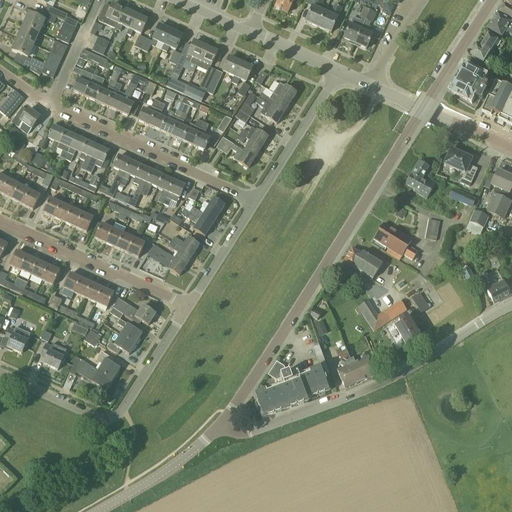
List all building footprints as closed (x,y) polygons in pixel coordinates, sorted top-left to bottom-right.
[(88,8),(91,1),(88,0),(77,0),(77,3),(88,8)] [(293,0),(279,0),(275,9),(288,14),(293,0)] [(315,0),(312,7),(306,22),(318,28),(325,13),(320,11),(324,2),(320,0),(315,0)] [(369,12),(366,20),(372,23),(373,23),(377,15),(375,15),(378,8),(384,10),(386,5),(376,1),(375,0),(372,7),(370,11),(369,12)] [(511,19),(511,8),(505,4),(500,12),(511,19)] [(115,29),(124,10),(113,5),(112,7),(105,5),(99,20),(99,22),(115,29)] [(325,13),(318,28),(331,33),(338,19),(342,9),(335,6),(331,16),(325,13)] [(66,18),(67,18),(68,16),(48,7),(45,14),(57,19),(64,22),(66,18)] [(363,9),(359,17),(362,18),(362,19),(366,20),(369,12),(366,10),(363,9)] [(129,29),(135,15),(124,10),(115,29),(121,32),(124,27),(129,29)] [(54,26),(57,19),(45,14),(42,20),(29,14),(23,27),(39,34),(45,22),(54,26)] [(506,19),(498,14),(489,29),(502,38),(506,33),(511,36),(511,22),(506,18),(506,19)] [(135,15),(129,29),(141,35),(148,20),(135,15)] [(78,23),(67,18),(66,18),(64,22),(63,25),(75,30),(78,23)] [(350,25),(344,39),(355,44),(366,20),(362,19),(361,21),(353,18),(350,25)] [(366,20),(355,44),(367,49),(373,36),(367,33),(372,23),(366,20)] [(98,36),(100,25),(94,24),(92,35),(98,36)] [(72,38),(75,30),(63,25),(60,32),(72,38)] [(163,45),(170,31),(159,26),(152,40),(153,40),(152,42),(146,39),(140,50),(139,54),(144,57),(146,53),(148,53),(151,46),(155,48),(157,42),(163,45)] [(34,46),(39,34),(23,27),(18,39),(34,46)] [(170,31),(163,45),(164,45),(162,51),(167,53),(169,48),(176,51),(182,36),(170,31)] [(68,45),(72,38),(60,32),(56,40),(68,45)] [(501,50),(505,44),(499,41),(499,40),(490,34),(482,48),(478,45),(471,56),(484,64),(492,67),(496,59),(492,57),(497,48),(501,50)] [(140,50),(146,39),(139,36),(134,47),(140,50)] [(95,45),(106,50),(109,43),(98,38),(95,45)] [(28,59),(34,46),(18,39),(12,52),(28,59)] [(52,49),(64,54),(67,48),(55,42),(52,49)] [(196,67),(205,47),(194,42),(192,47),(186,44),(181,55),(180,55),(175,66),(176,66),(173,73),(179,76),(186,62),(196,67)] [(103,56),(106,50),(95,45),(92,51),(103,56)] [(205,93),(215,71),(210,68),(211,66),(217,52),(205,47),(196,67),(197,67),(196,68),(207,73),(200,89),(189,84),(184,95),(201,103),(206,93),(205,93)] [(62,59),(64,54),(52,49),(50,54),(62,59)] [(175,66),(180,55),(174,52),(169,63),(175,66)] [(57,69),(62,59),(50,54),(46,64),(57,69)] [(99,65),(101,59),(90,54),(87,60),(99,65)] [(234,77),(240,63),(229,58),(222,71),(234,77)] [(45,65),(31,59),(29,65),(27,69),(40,77),(41,74),(43,69),(45,65)] [(78,59),(75,65),(82,68),(85,62),(78,59)] [(101,59),(99,65),(100,65),(99,67),(104,69),(106,64),(107,61),(101,59)] [(240,63),(234,77),(231,83),(237,86),(240,80),(246,82),(252,68),(240,63)] [(55,75),(57,69),(46,64),(45,65),(43,69),(55,75)] [(482,102),(490,87),(487,85),(486,86),(485,85),(489,76),(480,71),(469,65),(468,65),(469,66),(467,70),(463,68),(458,76),(457,79),(452,87),(456,89),(454,93),(453,93),(452,93),(473,105),(478,96),(479,97),(478,99),(481,101),(482,102)] [(92,80),(93,76),(75,68),(73,73),(80,77),(79,80),(73,93),(84,98),(92,80)] [(113,73),(119,76),(122,71),(115,68),(113,73)] [(53,79),(55,75),(43,69),(41,74),(53,79)] [(205,93),(206,93),(213,96),(223,74),(215,71),(205,93)] [(260,86),(267,76),(262,72),(255,83),(260,86)] [(144,93),(149,83),(147,82),(133,76),(124,95),(125,95),(117,112),(128,118),(129,115),(134,118),(139,108),(129,103),(135,90),(136,90),(138,84),(142,86),(140,91),(144,93)] [(103,85),(92,80),(84,98),(95,102),(100,90),(101,90),(103,85)] [(179,83),(172,80),(168,88),(175,92),(179,83)] [(105,107),(116,83),(111,81),(106,93),(101,90),(100,90),(95,102),(105,107)] [(125,95),(124,95),(119,92),(122,86),(116,83),(105,107),(117,112),(125,95)] [(149,83),(144,93),(152,97),(157,86),(149,83)] [(247,92),(250,88),(244,84),(237,94),(244,98),(247,92)] [(273,94),(290,104),(296,94),(285,87),(280,84),(273,94)] [(496,119),(509,92),(496,86),(494,89),(487,104),(483,113),(493,117),(494,114),(497,115),(496,119)] [(494,89),(490,87),(482,102),(484,103),(487,104),(494,89)] [(173,103),(174,101),(177,95),(168,91),(165,99),(173,103)] [(511,93),(509,92),(496,119),(498,116),(501,117),(500,120),(511,126),(511,93)] [(290,104),(273,94),(270,99),(262,94),(259,99),(283,114),(290,104)] [(277,125),(283,114),(259,99),(255,104),(264,109),(260,115),(265,118),(277,125)] [(0,112),(3,115),(13,104),(8,100),(0,108),(0,112)] [(190,108),(196,111),(197,111),(199,106),(188,101),(187,100),(184,106),(190,108)] [(148,127),(159,103),(154,101),(149,112),(144,110),(138,122),(148,127)] [(160,132),(165,120),(160,117),(165,106),(159,103),(148,127),(160,132)] [(13,104),(3,115),(8,119),(17,108),(13,104)] [(240,111),(250,118),(254,111),(244,104),(240,111)] [(207,116),(209,110),(202,107),(199,112),(207,116)] [(39,119),(28,111),(23,117),(19,114),(12,124),(28,135),(39,119)] [(170,137),(181,113),(176,111),(171,122),(165,120),(160,132),(170,137)] [(246,125),(250,118),(240,111),(236,118),(246,125)] [(182,127),(187,116),(181,113),(170,137),(182,142),(187,130),(182,127)] [(223,134),(232,120),(225,117),(217,130),(223,134)] [(193,147),(203,123),(198,121),(195,127),(190,124),(187,130),(182,142),(193,147)] [(203,123),(193,147),(204,152),(210,140),(204,137),(209,126),(203,123)] [(59,144),(65,132),(54,127),(50,136),(45,134),(38,149),(43,151),(49,139),(54,142),(50,151),(55,154),(59,144)] [(250,142),(261,149),(268,139),(257,131),(256,132),(251,129),(248,133),(243,130),(240,135),(246,139),(250,142)] [(65,160),(76,137),(65,132),(59,144),(65,147),(60,158),(65,160)] [(243,144),(246,139),(240,135),(236,140),(243,144)] [(81,154),(87,142),(76,137),(65,160),(71,163),(75,152),(81,154)] [(243,152),(244,152),(223,139),(216,149),(227,156),(231,150),(236,153),(234,156),(233,160),(237,162),(248,170),(255,159),(243,152)] [(86,172),(98,147),(87,142),(81,154),(79,159),(85,162),(81,170),(86,172)] [(255,159),(261,149),(250,142),(244,152),(243,152),(255,159)] [(98,147),(86,172),(91,175),(95,166),(101,169),(103,164),(104,165),(109,152),(98,147)] [(19,167),(22,161),(14,155),(14,156),(11,154),(12,154),(8,150),(2,159),(7,162),(10,157),(12,159),(19,164),(17,166),(19,167)] [(471,184),(478,169),(469,166),(471,160),(451,150),(444,165),(464,174),(462,179),(471,184)] [(41,168),(46,159),(37,154),(32,163),(41,168)] [(120,185),(130,162),(119,157),(113,169),(119,172),(109,193),(99,188),(98,192),(113,199),(119,185),(120,185)] [(27,172),(29,167),(29,166),(22,161),(19,167),(21,168),(22,166),(27,170),(26,172),(27,172)] [(135,179),(141,167),(130,162),(120,185),(125,187),(130,176),(135,179)] [(411,175),(406,185),(417,191),(416,194),(427,200),(436,184),(427,179),(425,183),(422,181),(429,168),(419,162),(412,175),(411,175)] [(35,176),(38,170),(29,167),(27,172),(35,176)] [(141,195),(152,172),(141,167),(135,179),(133,184),(138,187),(136,192),(141,195)] [(38,170),(35,176),(44,180),(42,185),(48,188),(53,177),(38,170)] [(66,181),(69,174),(62,171),(59,177),(66,181)] [(504,175),(497,171),(491,186),(497,188),(494,195),(486,212),(504,220),(511,202),(506,200),(509,194),(511,187),(511,175),(505,172),(504,175)] [(157,189),(163,177),(152,172),(141,195),(142,195),(139,202),(138,201),(135,209),(139,211),(142,203),(144,204),(146,198),(147,198),(152,186),(157,189)] [(0,194),(1,195),(9,181),(10,177),(5,174),(3,178),(0,176),(0,194)] [(83,180),(75,176),(74,179),(70,178),(69,182),(80,187),(83,180)] [(95,194),(96,191),(101,180),(93,177),(89,188),(87,191),(95,194)] [(163,177),(157,189),(163,191),(158,203),(162,205),(173,182),(163,177)] [(68,191),(70,185),(55,179),(50,189),(56,192),(58,186),(68,191)] [(19,186),(9,181),(1,195),(12,200),(19,186)] [(22,206),(30,192),(31,188),(21,182),(19,186),(12,200),(22,206)] [(173,182),(162,205),(169,208),(171,202),(177,204),(179,199),(185,187),(173,182)] [(77,195),(79,189),(70,185),(68,191),(77,195)] [(86,199),(89,194),(79,189),(77,195),(86,199)] [(195,202),(199,193),(193,190),(188,199),(195,202)] [(30,192),(22,206),(33,212),(40,197),(30,192)] [(468,207),(471,199),(457,193),(453,201),(468,207)] [(89,194),(86,199),(96,204),(98,198),(89,194)] [(54,219),(61,204),(63,200),(58,198),(56,202),(50,199),(43,214),(54,219)] [(207,210),(218,217),(225,207),(214,200),(213,200),(209,206),(204,203),(201,207),(206,210),(207,210)] [(65,224),(71,209),(61,204),(54,219),(65,224)] [(111,204),(108,210),(118,214),(119,214),(121,209),(111,204)] [(392,214),(395,213),(397,210),(396,206),(393,205),(390,206),(388,209),(389,212),(392,214)] [(212,227),(190,213),(184,210),(180,207),(178,210),(183,212),(181,215),(197,225),(193,230),(205,238),(212,227)] [(207,210),(206,210),(203,215),(193,208),(190,213),(212,227),(218,217),(207,210)] [(75,229),(82,214),(71,209),(65,224),(75,229)] [(121,209),(119,214),(126,218),(130,220),(133,214),(129,212),(121,209)] [(403,218),(406,211),(399,209),(397,216),(403,218)] [(475,212),(470,223),(483,229),(488,218),(475,212)] [(82,214),(75,229),(87,234),(93,219),(82,214)] [(133,214),(130,220),(138,223),(140,224),(141,221),(144,217),(141,215),(140,215),(139,217),(133,214)] [(144,217),(141,221),(149,225),(151,220),(150,219),(145,217),(144,217)] [(436,241),(439,223),(429,221),(425,239),(436,241)] [(147,231),(155,233),(158,227),(150,224),(147,231)] [(399,238),(401,235),(384,224),(374,240),(387,248),(394,237),(397,239),(398,237),(399,238)] [(105,245),(112,230),(101,225),(94,240),(105,245)] [(116,250),(123,235),(112,230),(105,245),(116,250)] [(127,255),(134,240),(123,235),(116,250),(127,255)] [(394,237),(387,248),(389,249),(386,253),(399,261),(402,257),(403,255),(412,261),(417,253),(408,247),(412,241),(401,235),(399,238),(398,237),(397,239),(394,237)] [(171,243),(177,247),(180,242),(174,238),(171,243)] [(181,249),(193,257),(199,247),(188,239),(181,249)] [(134,240),(127,255),(138,260),(144,247),(145,245),(134,240)] [(174,252),(177,247),(171,243),(168,248),(174,252)] [(186,266),(175,259),(174,260),(154,246),(147,256),(153,260),(155,257),(159,259),(160,257),(171,265),(168,270),(179,277),(186,266)] [(186,266),(193,257),(181,249),(175,259),(186,266)] [(361,255),(352,250),(345,262),(373,280),(382,265),(362,253),(361,255)] [(20,272),(27,258),(16,253),(9,267),(20,272)] [(31,277),(38,263),(27,258),(20,272),(31,277)] [(42,282),(48,268),(38,263),(31,277),(42,282)] [(48,268),(42,282),(53,287),(59,273),(48,268)] [(503,284),(497,272),(487,278),(492,289),(487,292),(494,305),(510,296),(506,289),(503,284)] [(0,285),(8,289),(11,284),(7,282),(5,281),(7,276),(1,273),(0,274),(0,285)] [(74,294),(81,280),(70,275),(63,289),(74,294)] [(85,299),(92,285),(81,280),(74,294),(85,299)] [(20,295),(23,289),(11,284),(8,289),(20,295)] [(96,304),(102,290),(92,285),(85,299),(96,304)] [(32,300),(34,294),(23,289),(20,295),(32,300)] [(113,309),(116,303),(111,300),(113,295),(102,290),(96,304),(112,311),(113,309)] [(34,294),(32,300),(44,306),(47,300),(34,294)] [(426,306),(419,295),(412,299),(422,314),(428,310),(428,309),(430,308),(431,306),(430,305),(428,305),(426,306)] [(58,310),(60,306),(62,301),(53,297),(48,308),(55,310),(55,311),(57,312),(58,310)] [(113,309),(123,315),(139,325),(141,322),(148,326),(155,315),(152,312),(143,307),(139,312),(124,303),(118,299),(116,303),(113,309)] [(358,315),(361,313),(371,307),(367,301),(358,308),(355,310),(351,312),(354,316),(357,314),(358,315)] [(396,305),(401,314),(407,311),(401,302),(396,305)] [(396,318),(401,314),(396,305),(390,309),(396,318)] [(66,316),(69,310),(60,306),(58,310),(57,312),(66,316)] [(365,318),(374,312),(371,307),(361,313),(365,318)] [(11,308),(8,316),(17,320),(20,311),(11,308)] [(120,320),(123,315),(113,309),(112,311),(110,314),(120,320)] [(391,321),(396,318),(390,309),(385,312),(391,321)] [(77,317),(78,314),(69,310),(66,316),(75,320),(77,317)] [(317,321),(321,316),(313,311),(310,316),(317,321)] [(368,323),(378,317),(374,312),(365,318),(368,323)] [(386,324),(391,321),(385,312),(380,315),(386,324)] [(382,327),(386,324),(380,315),(378,317),(368,323),(374,332),(382,327)] [(86,321),(77,317),(75,320),(79,322),(78,324),(83,326),(86,321)] [(412,326),(408,321),(406,317),(399,322),(401,325),(395,329),(406,346),(419,338),(421,336),(414,324),(412,326)] [(120,336),(136,345),(142,335),(127,325),(120,320),(117,325),(124,329),(120,336)] [(86,321),(83,326),(92,331),(95,325),(86,321)] [(320,337),(328,334),(322,321),(315,324),(320,337)] [(30,335),(16,328),(14,331),(10,329),(5,340),(10,342),(7,348),(22,355),(25,348),(26,349),(28,345),(27,344),(27,342),(30,335)] [(50,333),(45,331),(45,332),(41,340),(48,343),(52,335),(49,334),(50,333)] [(87,337),(97,343),(101,338),(91,331),(87,337)] [(129,356),(136,345),(120,336),(113,347),(129,356)] [(94,348),(97,343),(87,337),(84,341),(94,348)] [(58,371),(61,365),(63,359),(52,354),(54,349),(46,345),(41,356),(46,358),(43,365),(58,371)] [(360,383),(350,361),(345,348),(336,352),(341,364),(340,366),(343,368),(344,370),(338,372),(345,390),(360,383)] [(98,371),(113,381),(120,370),(111,364),(114,360),(102,353),(97,361),(102,365),(98,371)] [(98,371),(82,361),(76,358),(69,374),(75,376),(78,370),(87,376),(91,382),(91,383),(106,393),(113,381),(98,371)] [(350,361),(360,383),(376,376),(368,359),(355,365),(353,360),(350,361)] [(287,373),(284,367),(277,362),(268,375),(280,383),(282,382),(283,385),(292,381),(289,373),(287,373)] [(307,399),(329,391),(324,377),(320,367),(308,371),(310,374),(298,379),(300,382),(293,384),(284,387),(266,394),(265,391),(253,395),(262,419),(308,402),(307,399)]
